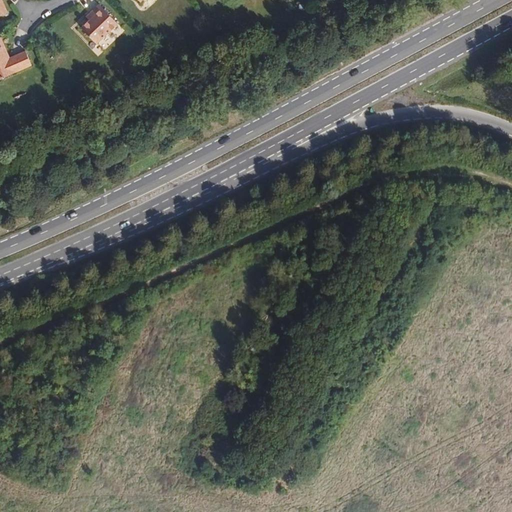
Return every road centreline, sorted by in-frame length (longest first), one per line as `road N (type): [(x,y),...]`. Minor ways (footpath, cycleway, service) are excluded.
road 1 (primary): [(502,0),(267,126),(0,252)]
road 2 (track): [(511,188),(457,175),(382,177),(0,343)]
road 3 (primary): [(0,272),(295,133)]
road 4 (primary): [(295,133),(511,17)]
road 5 (primary): [(295,133),(325,136),(426,110),(511,128)]
